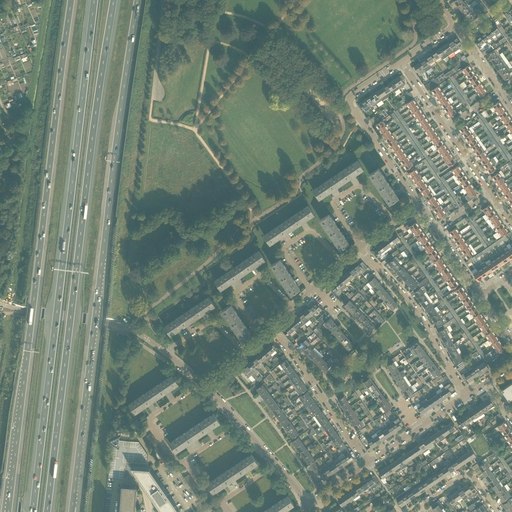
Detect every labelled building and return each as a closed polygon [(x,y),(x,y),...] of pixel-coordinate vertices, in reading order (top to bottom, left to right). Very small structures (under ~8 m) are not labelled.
[(463,2),(458,6),(458,7),(458,6),(462,11),(461,11),(467,7),(465,4),(467,3),(465,0),(463,2)] [(481,3),(479,5),(484,12),(487,10),(481,3)] [(465,16),(471,11),(473,9),(469,5),(467,7),(461,11),(462,11),(465,16)] [(503,13),(506,19),(507,20),(511,16),(511,8),(511,9),(510,7),(503,13)] [(471,11),(465,16),(469,20),(469,21),(475,16),(474,16),(473,14),(471,11)] [(495,25),(490,29),(494,34),(495,36),(500,32),(495,25)] [(487,31),(485,33),(489,38),(491,40),(493,38),(496,36),(495,36),(494,34),(490,29),(489,28),(486,30),(487,31)] [(485,33),(480,36),(485,42),(486,44),(491,40),(489,38),(485,33)] [(477,42),(475,44),(479,49),(481,47),(486,44),(485,42),(480,36),(480,37),(479,36),(477,38),(477,39),(475,40),(477,42)] [(453,39),(453,40),(448,43),(447,43),(453,52),(454,52),(459,48),(463,46),(457,37),(453,39)] [(442,47),(448,56),(453,52),(447,43),(442,47)] [(436,51),(440,56),(442,60),(448,56),(442,47),(436,51)] [(488,55),(491,60),(499,54),(496,49),(488,55)] [(431,54),(430,55),(434,60),(440,56),(436,51),(431,55),(431,54)] [(491,60),(494,65),(503,59),(499,54),(491,60)] [(425,58),(429,64),(434,60),(430,55),(431,55),(425,59),(425,58)] [(419,62),(426,71),(428,74),(433,70),(429,64),(425,58),(425,59),(420,62),(419,62)] [(503,59),(494,65),(498,70),(506,64),(509,62),(505,58),(503,59)] [(426,71),(419,62),(419,63),(414,66),(413,66),(414,66),(412,68),(412,67),(418,77),(426,71)] [(498,70),(501,75),(510,69),(506,64),(498,70)] [(461,70),(465,74),(472,69),(469,65),(461,70)] [(465,74),(468,79),(475,74),(472,69),(465,74)] [(510,69),(501,75),(505,80),(507,82),(510,80),(508,78),(511,76),(509,74),(511,72),(510,69)] [(393,80),(399,89),(405,85),(402,80),(405,78),(402,74),(402,75),(399,77),(399,76),(398,77),(399,77),(393,81),(393,80)] [(468,79),(471,83),(478,78),(475,74),(468,79)] [(471,83),(474,88),(481,83),(478,78),(471,83)] [(387,84),(391,90),(395,95),(396,94),(395,92),(399,89),(393,80),(392,80),(390,81),(390,82),(390,83),(388,84),(387,84)] [(433,84),(426,89),(428,91),(429,90),(434,86),(439,83),(438,81),(436,82),(433,84)] [(456,86),(459,91),(461,89),(467,86),(463,81),(458,85),(456,86)] [(474,88),(477,92),(484,87),(481,83),(474,88)] [(382,88),(386,94),(391,90),(387,84),(387,85),(382,88)] [(431,91),(434,95),(441,90),(438,86),(431,91)] [(484,87),(477,92),(480,97),(486,93),(487,92),(484,87)] [(376,92),(380,98),(386,94),(382,88),(376,92)] [(434,95),(437,99),(444,95),(441,90),(434,95)] [(371,96),(376,104),(382,100),(380,98),(376,92),(371,96)] [(437,99),(440,104),(447,99),(444,95),(437,99)] [(365,99),(369,105),(371,104),(372,106),(373,106),(376,104),(371,96),(370,96),(371,96),(365,100),(365,99)] [(359,104),(357,105),(361,111),(363,109),(363,110),(364,109),(363,109),(368,106),(369,105),(365,99),(365,100),(360,103),(359,103),(359,104)] [(406,104),(409,108),(416,103),(413,99),(406,104)] [(440,104),(443,109),(450,104),(447,99),(440,104)] [(492,106),(489,108),(492,112),(495,110),(502,106),(499,101),(492,106)] [(409,108),(412,113),(419,108),(416,103),(409,108)] [(443,109),(446,113),(453,108),(450,104),(443,109)] [(495,110),(498,115),(505,110),(502,106),(495,110)] [(412,113),(415,117),(422,112),(419,108),(412,113)] [(453,108),(446,113),(450,118),(453,116),(455,118),(460,115),(458,112),(457,113),(453,108)] [(498,115),(501,119),(508,115),(505,110),(498,115)] [(415,117),(418,122),(425,117),(422,112),(415,117)] [(501,119),(504,124),(511,119),(508,115),(501,119)] [(418,122),(421,126),(428,121),(425,117),(418,122)] [(375,125),(378,129),(385,125),(382,120),(375,125)] [(421,126),(424,131),(431,126),(428,121),(421,126)] [(385,125),(378,129),(381,134),(388,129),(391,128),(388,123),(385,125)] [(458,129),(461,133),(468,128),(466,124),(458,129)] [(424,131),(427,135),(434,130),(431,126),(424,131)] [(461,133),(464,138),(472,133),(468,128),(461,133)] [(381,134),(384,139),(391,134),(388,129),(381,134)] [(428,141),(430,140),(437,135),(434,130),(427,135),(425,137),(428,141)] [(464,138),(467,142),(475,137),(472,133),(464,138)] [(391,134),(384,139),(387,143),(394,138),(397,137),(395,134),(392,135),(391,134)] [(430,140),(434,144),(441,139),(437,135),(430,140)] [(467,142),(471,147),(478,142),(475,137),(467,142)] [(387,143),(391,148),(398,143),(394,138),(387,143)] [(441,139),(434,144),(437,149),(444,144),(441,139)] [(471,147),(474,151),(481,146),(478,142),(471,147)] [(391,148),(394,152),(401,147),(398,143),(391,148)] [(437,149),(440,153),(447,148),(444,144),(437,149)] [(481,146),(474,151),(477,156),(484,151),(486,149),(483,145),(481,146)] [(394,152),(397,157),(404,152),(401,147),(394,152)] [(440,153),(443,158),(450,153),(447,148),(440,153)] [(477,156),(480,160),(487,155),(484,151),(477,156)] [(397,157),(400,161),(407,156),(404,152),(397,157)] [(443,158),(446,162),(453,157),(450,153),(443,158)] [(480,160),(483,165),(490,160),(487,155),(480,160)] [(400,161),(403,166),(410,161),(407,156),(400,161)] [(453,157),(446,162),(449,167),(456,162),(453,157)] [(410,161),(403,166),(406,170),(413,165),(411,163),(415,161),(413,158),(410,161)] [(490,160),(483,165),(486,169),(493,164),(496,163),(493,158),(490,160)] [(357,160),(342,170),(348,179),(363,169),(357,160)] [(493,164),(486,169),(489,174),(496,169),(493,164)] [(451,170),(455,175),(462,170),(458,165),(451,170)] [(369,175),(380,189),(388,183),(378,169),(369,175)] [(408,174),(411,178),(418,173),(415,169),(408,174)] [(342,170),(328,180),(334,189),(348,179),(342,170)] [(455,175),(458,179),(465,174),(462,170),(455,175)] [(497,170),(490,175),(491,177),(494,181),(502,177),(504,175),(501,171),(499,172),(498,172),(497,170)] [(411,178),(414,182),(421,178),(418,173),(411,178)] [(458,179),(461,184),(468,179),(465,174),(458,179)] [(494,181),(498,186),(505,181),(502,177),(494,181)] [(414,182),(417,187),(424,182),(421,178),(414,182)] [(461,184),(464,188),(471,183),(468,179),(461,184)] [(334,189),(328,180),(313,190),(319,199),(334,189)] [(498,186),(501,191),(508,186),(505,181),(498,186)] [(417,187),(420,191),(428,187),(424,182),(417,187)] [(388,183),(380,189),(390,204),(398,198),(388,183)] [(464,188),(461,190),(464,194),(467,192),(467,193),(474,188),(471,183),(464,188)] [(508,186),(501,191),(504,195),(511,190),(510,188),(511,186),(511,185),(511,184),(508,186)] [(420,191),(424,196),(431,191),(428,187),(420,191)] [(465,197),(469,202),(475,197),(473,195),(477,192),(474,188),(467,193),(468,195),(465,197)] [(424,196),(427,200),(434,196),(431,191),(424,196)] [(427,200),(430,205),(437,200),(434,196),(427,200)] [(437,200),(430,205),(433,209),(440,205),(443,202),(440,198),(437,200)] [(483,209),(486,214),(493,209),(490,204),(486,207),(485,204),(480,208),(481,210),(483,209)] [(433,209),(436,214),(443,209),(440,205),(433,209)] [(308,206),(293,216),(299,225),(314,215),(308,206)] [(443,209),(436,214),(439,218),(441,217),(441,218),(442,220),(444,218),(448,216),(443,209)] [(486,214),(489,218),(496,213),(493,209),(486,214)] [(489,218),(492,223),(499,218),(496,213),(489,218)] [(320,220),(330,235),(339,229),(329,214),(320,220)] [(293,216),(278,226),(284,234),(299,225),(293,216)] [(492,223),(489,225),(492,229),(495,227),(502,222),(499,218),(492,223)] [(410,223),(404,227),(409,233),(412,231),(419,227),(416,222),(411,225),(410,223)] [(495,227),(498,232),(505,227),(502,222),(495,227)] [(452,230),(449,232),(452,237),(459,232),(456,228),(457,227),(455,224),(450,228),(452,230)] [(284,234),(278,226),(264,235),(270,244),(284,234)] [(412,231),(415,236),(422,231),(419,227),(412,231)] [(505,227),(498,232),(501,236),(504,234),(508,232),(505,227)] [(339,229),(330,235),(340,249),(349,243),(339,229)] [(415,236),(418,241),(425,236),(422,231),(415,236)] [(452,237),(455,242),(462,237),(459,232),(452,237)] [(395,234),(390,237),(394,243),(399,239),(400,239),(395,233),(395,234)] [(418,241),(421,245),(428,240),(425,236),(418,241)] [(390,237),(386,241),(390,246),(394,243),(390,237)] [(455,242),(458,246),(465,241),(462,237),(455,242)] [(421,245),(424,250),(431,245),(428,240),(421,245)] [(386,241),(381,244),(385,250),(390,246),(386,241)] [(458,246),(461,251),(468,246),(465,241),(458,246)] [(385,250),(381,244),(376,248),(377,250),(374,252),(378,257),(381,255),(380,253),(385,250)] [(424,250),(427,254),(435,249),(431,245),(424,250)] [(461,251),(464,255),(471,250),(468,246),(461,251)] [(427,254),(430,258),(437,254),(435,249),(427,254)] [(471,250),(464,255),(467,260),(475,255),(471,250)] [(259,251),(244,261),(250,270),(265,260),(259,251)] [(505,253),(500,256),(505,263),(509,260),(505,253)] [(430,258),(434,263),(441,258),(437,254),(430,258)] [(495,254),(493,255),(496,259),(500,266),(505,263),(500,256),(497,258),(495,254)] [(395,256),(392,260),(388,263),(388,264),(388,263),(392,267),(397,263),(400,261),(395,256)] [(434,263),(437,267),(444,263),(441,258),(434,263)] [(271,265),(281,280),(290,274),(280,259),(271,265)] [(496,259),(491,262),(496,269),(500,266),(496,259)] [(244,261),(229,271),(236,280),(250,270),(244,261)] [(358,263),(354,267),(358,273),(363,269),(365,270),(368,268),(362,262),(359,264),(358,263)] [(484,262),(480,265),(482,268),(487,275),(491,272),(487,265),(484,262)] [(491,262),(487,265),(491,272),(496,269),(491,262)] [(392,267),(396,272),(401,267),(397,263),(392,267)] [(437,267),(440,272),(447,267),(444,263),(437,267)] [(354,267),(349,271),(354,276),(356,279),(358,277),(356,275),(358,273),(354,267)] [(396,272),(401,276),(405,272),(401,267),(396,272)] [(440,272),(442,276),(450,271),(447,267),(440,272)] [(482,268),(478,271),(482,278),(487,275),(482,268)] [(236,280),(229,271),(215,281),(221,290),(236,280)] [(349,271),(344,275),(349,280),(354,276),(349,271)] [(442,276),(446,281),(453,276),(450,271),(442,276)] [(482,278),(478,271),(473,274),(478,281),(482,278)] [(401,276),(405,281),(410,276),(405,272),(401,276)] [(290,274),(281,280),(291,295),(300,289),(290,274)] [(344,275),(340,279),(346,286),(347,286),(351,283),(349,281),(349,280),(344,275)] [(410,276),(405,281),(409,285),(414,281),(416,279),(411,275),(410,276)] [(446,281),(449,285),(456,280),(453,276),(446,281)] [(369,282),(373,286),(378,282),(374,278),(374,277),(368,282),(369,282)] [(340,279),(335,283),(341,290),(346,286),(340,279)] [(456,280),(449,285),(452,289),(459,285),(456,280)] [(414,281),(409,285),(413,290),(418,285),(414,281)] [(375,292),(377,291),(382,287),(378,282),(373,286),(371,288),(375,292)] [(331,286),(331,287),(334,291),(333,292),(335,295),(341,290),(335,283),(331,287),(331,286)] [(454,291),(458,295),(465,290),(461,286),(454,291)] [(377,291),(380,296),(386,291),(382,287),(377,291)] [(414,293),(418,298),(423,294),(425,292),(424,290),(422,292),(419,289),(420,289),(414,293)] [(458,295),(461,300),(468,295),(465,290),(458,295)] [(380,296),(384,300),(389,296),(386,291),(380,296)] [(418,298),(421,303),(427,299),(423,294),(418,298)] [(461,300),(464,304),(471,299),(468,295),(461,300)] [(386,303),(388,305),(393,300),(389,296),(384,300),(382,302),(384,305),(386,303)] [(209,297),(194,307),(200,316),(215,306),(209,297)] [(421,303),(425,308),(430,304),(427,299),(421,303)] [(464,304),(467,309),(474,304),(471,299),(464,304)] [(344,306),(349,310),(353,305),(349,301),(350,301),(349,300),(344,306)] [(393,300),(388,305),(392,309),(392,310),(394,312),(399,308),(397,306),(398,305),(397,305),(393,300)] [(312,305),(308,309),(312,314),(317,310),(318,312),(321,310),(316,303),(316,304),(314,305),(313,306),(312,305)] [(222,310),(232,325),(241,319),(231,304),(222,310)] [(425,308),(428,313),(434,309),(430,304),(425,308)] [(467,309),(470,313),(477,308),(474,304),(467,309)] [(349,310),(353,314),(358,309),(353,305),(349,310)] [(194,307),(179,317),(185,326),(200,316),(194,307)] [(358,309),(353,314),(357,318),(362,314),(364,312),(359,308),(358,309)] [(470,313),(473,318),(480,313),(477,308),(470,313)] [(308,309),(303,312),(308,318),(312,314),(308,309)] [(428,313),(432,318),(437,314),(434,309),(428,313)] [(303,312),(299,317),(303,322),(305,324),(310,320),(308,318),(304,313),(303,312)] [(362,314),(357,318),(361,322),(368,316),(364,312),(362,314)] [(473,318),(476,322),(483,317),(480,313),(473,318)] [(432,318),(435,322),(441,319),(437,314),(432,318)] [(322,315),(317,320),(321,324),(324,321),(325,320),(326,320),(322,315)] [(368,316),(361,322),(365,327),(372,320),(368,316)] [(185,326),(179,317),(164,327),(170,335),(185,326)] [(299,317),(294,320),(298,326),(300,328),(305,324),(303,322),(299,317)] [(441,319),(435,322),(435,323),(435,324),(435,325),(436,325),(436,326),(436,325),(437,325),(438,327),(446,321),(443,317),(441,319)] [(476,322),(479,327),(486,322),(483,317),(476,322)] [(327,329),(329,327),(334,323),(330,318),(331,318),(323,324),(327,329)] [(442,329),(438,331),(441,337),(447,333),(449,332),(452,330),(449,325),(456,321),(453,318),(442,326),(444,328),(442,329)] [(241,319),(232,325),(242,340),(251,334),(241,319)] [(294,320),(289,324),(294,329),(298,326),(294,320)] [(372,320),(365,327),(370,331),(369,331),(369,332),(370,331),(372,333),(377,329),(374,327),(375,326),(374,326),(373,325),(375,323),(372,320)] [(479,327),(482,331),(489,326),(486,322),(479,327)] [(329,327),(333,332),(338,327),(334,323),(329,327)] [(294,329),(289,324),(285,328),(286,330),(283,332),(288,337),(291,335),(289,333),(294,329)] [(482,331),(485,335),(492,331),(489,326),(482,331)] [(333,332),(337,336),(342,332),(338,327),(333,332)] [(485,335),(488,340),(495,335),(492,331),(485,335)] [(337,336),(341,341),(346,337),(342,332),(337,336)] [(441,337),(444,342),(450,338),(447,333),(441,337)] [(488,340),(491,344),(498,339),(495,335),(488,340)] [(341,341),(344,346),(350,341),(346,337),(341,341)] [(444,342),(447,347),(453,344),(450,338),(444,342)] [(302,343),(299,347),(303,351),(308,346),(310,344),(306,339),(304,341),(302,343)] [(491,344),(494,349),(501,344),(498,339),(491,344)] [(350,341),(344,346),(348,350),(348,351),(354,346),(353,346),(350,341)] [(270,354),(274,350),(275,351),(275,350),(278,348),(274,342),(270,345),(269,344),(267,347),(267,348),(266,349),(270,354)] [(415,355),(417,353),(422,349),(419,345),(419,344),(417,342),(409,348),(415,355)] [(447,347),(450,352),(457,348),(459,347),(456,342),(454,343),(453,344),(447,347)] [(501,344),(494,349),(499,356),(504,353),(502,350),(504,349),(501,344)] [(303,351),(308,355),(312,350),(308,346),(303,351)] [(457,348),(450,352),(453,357),(459,354),(458,352),(460,351),(459,347),(457,348)] [(312,350),(308,355),(312,359),(317,354),(319,352),(314,348),(312,350)] [(261,353),(266,358),(268,361),(272,357),(270,354),(266,349),(261,353)] [(417,353),(421,358),(426,354),(422,349),(417,353)] [(338,351),(336,354),(342,360),(345,358),(339,351),(338,351)] [(261,353),(257,357),(261,362),(266,358),(261,353)] [(312,359),(316,363),(321,358),(317,354),(312,359)] [(421,358),(424,363),(430,359),(426,354),(421,358)] [(459,354),(453,357),(456,363),(455,363),(456,363),(462,359),(459,354)] [(257,357),(252,361),(256,366),(261,362),(257,357)] [(316,363),(321,367),(325,362),(321,358),(316,363)] [(390,360),(385,363),(386,363),(387,366),(391,371),(396,367),(399,366),(396,361),(394,358),(390,360)] [(280,364),(278,366),(281,370),(284,368),(289,365),(286,360),(286,359),(282,362),(280,364)] [(424,363),(428,368),(433,363),(430,359),(424,363)] [(252,361),(247,364),(252,369),(256,366),(252,361)] [(325,362),(321,367),(325,371),(327,369),(330,371),(334,367),(332,364),(330,366),(325,362)] [(464,364),(458,367),(457,368),(459,371),(468,365),(466,362),(464,364)] [(484,362),(479,366),(483,371),(488,368),(484,362)] [(429,374),(432,372),(437,368),(433,363),(428,368),(425,370),(429,374)] [(243,368),(242,368),(245,371),(244,372),(243,372),(246,375),(248,378),(251,375),(255,380),(253,382),(252,382),(255,386),(262,379),(261,379),(262,378),(260,376),(257,378),(255,376),(257,375),(252,370),(252,369),(247,364),(243,368)] [(284,368),(287,373),(293,370),(289,365),(284,368)] [(479,366),(474,369),(478,375),(483,371),(479,366)] [(391,371),(394,376),(399,372),(396,367),(391,371)] [(468,371),(469,372),(473,378),(478,375),(474,369),(473,367),(468,371)] [(437,368),(432,372),(435,377),(441,373),(440,373),(437,368)] [(287,373),(286,375),(287,377),(289,376),(291,378),(296,374),(293,370),(287,373)] [(399,372),(394,376),(397,381),(403,377),(405,376),(402,371),(399,372)] [(469,372),(468,371),(461,376),(464,381),(467,379),(468,382),(468,381),(473,378),(469,372)] [(291,378),(288,380),(291,385),(292,385),(294,383),(300,379),(296,374),(291,378)] [(172,375),(157,385),(163,394),(178,384),(172,375)] [(397,381),(400,386),(406,382),(403,377),(397,381)] [(367,387),(373,383),(369,378),(363,382),(364,382),(362,383),(365,388),(367,387)] [(292,385),(295,390),(303,384),(300,379),(294,383),(292,385)] [(441,388),(443,391),(446,396),(451,393),(450,391),(453,388),(448,381),(442,385),(443,387),(441,388)] [(400,386),(403,391),(409,387),(406,382),(400,386)] [(506,389),(502,392),(507,400),(509,398),(510,400),(511,398),(511,382),(505,388),(506,389)] [(260,394),(266,390),(268,389),(264,383),(262,384),(256,389),(257,389),(260,394)] [(369,393),(371,392),(376,388),(373,383),(367,387),(366,388),(364,389),(365,392),(367,391),(369,393)] [(303,384),(295,390),(299,395),(304,391),(307,389),(303,384)] [(157,385),(143,395),(149,404),(163,394),(157,385)] [(409,387),(403,391),(407,396),(406,396),(414,391),(411,386),(409,387)] [(371,392),(375,397),(380,393),(376,388),(371,392)] [(264,400),(270,396),(266,390),(260,394),(261,394),(264,399),(264,400)] [(302,402),(305,400),(310,397),(307,392),(307,391),(298,398),(302,402)] [(443,391),(437,394),(441,400),(446,396),(443,391)] [(338,400),(341,405),(347,401),(344,396),(342,393),(336,397),(338,399),(338,400)] [(375,397),(378,402),(383,398),(380,393),(375,397)] [(437,394),(433,398),(436,403),(441,400),(437,394)] [(149,404),(143,395),(128,405),(134,414),(149,404)] [(268,405),(274,401),(270,396),(264,400),(265,400),(268,405)] [(305,400),(302,402),(305,407),(308,405),(314,401),(310,397),(305,400)] [(378,402),(382,406),(387,402),(383,398),(378,402)] [(426,398),(421,402),(423,404),(427,410),(431,407),(428,401),(426,398)] [(433,398),(428,401),(431,407),(436,403),(433,398)] [(488,399),(483,402),(489,410),(491,409),(490,407),(493,405),(494,405),(489,398),(488,399)] [(272,411),(278,407),(280,405),(278,403),(276,404),(274,401),(268,405),(269,405),(273,410),(272,411)] [(308,405),(312,410),(317,406),(314,401),(308,405)] [(341,405),(344,410),(350,406),(347,401),(341,405)] [(387,402),(382,406),(385,411),(391,407),(390,407),(387,402)] [(423,404),(421,402),(419,403),(420,406),(418,408),(417,408),(421,414),(422,414),(421,413),(427,410),(423,404)] [(483,402),(478,406),(483,413),(486,411),(486,412),(489,410),(483,402)] [(312,410),(309,412),(312,417),(315,415),(321,411),(317,406),(312,410)] [(344,410),(348,415),(353,412),(350,406),(344,410)] [(478,406),(473,410),(478,417),(483,414),(483,413),(478,406)] [(278,407),(272,411),(273,411),(277,416),(276,416),(277,416),(284,411),(282,409),(281,410),(278,407)] [(353,412),(348,415),(351,420),(356,417),(359,415),(355,410),(353,411),(353,412)] [(473,410),(468,413),(472,420),(475,418),(476,419),(478,417),(473,410)] [(284,411),(277,416),(281,421),(280,422),(288,416),(287,415),(284,411)] [(315,415),(319,420),(324,416),(321,411),(315,415)] [(213,413),(199,423),(205,432),(219,422),(213,413)] [(467,414),(462,417),(468,425),(470,423),(473,421),(472,420),(468,413),(467,414)] [(288,416),(280,422),(281,422),(285,427),(284,427),(290,423),(289,422),(291,420),(288,417),(288,416)] [(319,420),(322,425),(328,421),(324,416),(319,420)] [(356,417),(351,420),(354,425),(360,422),(359,422),(359,421),(356,417)] [(468,425),(462,417),(457,420),(456,420),(457,421),(455,422),(458,428),(460,426),(461,428),(465,425),(465,426),(468,425)] [(401,427),(401,426),(403,425),(398,418),(391,423),(393,425),(396,430),(401,427),(401,428),(401,427)] [(360,422),(354,425),(357,430),(356,430),(357,431),(365,425),(362,420),(359,422),(360,422)] [(322,425),(319,427),(322,432),(326,430),(325,430),(331,426),(328,421),(322,425)] [(390,421),(385,425),(388,428),(392,434),(396,430),(393,425),(391,423),(390,421)] [(497,426),(501,431),(508,426),(504,421),(497,426)] [(446,426),(450,432),(451,434),(452,435),(457,431),(457,430),(456,428),(454,426),(451,422),(451,423),(446,426)] [(199,423),(184,433),(190,442),(205,432),(199,423)] [(288,433),(294,429),(290,423),(284,427),(285,427),(289,433),(288,433)] [(326,430),(329,435),(335,431),(331,426),(325,430),(326,430)] [(440,430),(444,436),(450,432),(446,426),(441,430),(440,430)] [(501,431),(504,436),(511,431),(508,426),(501,431)] [(388,428),(383,432),(387,437),(392,434),(388,428)] [(294,429),(288,433),(289,433),(293,438),(292,438),(299,434),(298,434),(294,429)] [(385,438),(387,437),(383,432),(381,429),(376,433),(378,435),(382,441),(382,440),(383,441),(386,439),(385,438)] [(435,434),(439,439),(440,442),(446,438),(444,436),(440,430),(435,434)] [(329,435),(333,440),(338,436),(335,431),(329,435)] [(184,433),(170,443),(176,452),(190,442),(184,433)] [(429,437),(433,443),(439,439),(435,434),(434,434),(435,434),(429,438),(429,437)] [(378,435),(373,438),(377,444),(382,441),(378,435)] [(474,435),(467,440),(469,444),(477,438),(476,437),(474,435)] [(333,440),(329,442),(333,447),(336,445),(338,444),(342,441),(342,440),(341,441),(338,436),(333,440)] [(425,439),(423,440),(423,441),(427,447),(429,449),(429,450),(435,446),(433,443),(429,437),(428,437),(427,436),(424,438),(425,439)] [(296,447),(301,443),(297,437),(298,437),(292,441),(292,442),(292,441),(296,447)] [(377,444),(373,438),(368,442),(367,442),(371,448),(372,448),(377,444)] [(418,445),(422,451),(423,453),(429,449),(427,447),(423,441),(423,442),(418,445)] [(339,448),(337,450),(338,452),(346,447),(343,442),(338,446),(339,448)] [(300,452),(305,448),(301,443),(296,447),(300,452)] [(418,446),(412,449),(416,455),(422,451),(418,445),(418,446)] [(304,458),(309,454),(305,448),(300,452),(300,453),(300,452),(304,458)] [(412,449),(407,453),(411,459),(416,455),(412,449)] [(471,450),(466,453),(470,459),(475,455),(475,456),(471,449),(471,450)] [(349,453),(345,456),(349,462),(353,459),(354,459),(349,453)] [(401,457),(405,462),(407,465),(407,466),(409,465),(410,465),(413,463),(411,459),(407,453),(406,453),(407,453),(401,457)] [(466,453),(461,457),(465,462),(470,459),(466,453)] [(251,454),(237,464),(243,473),(250,468),(257,463),(251,454)] [(309,454),(304,458),(308,463),(308,464),(314,459),(313,459),(309,454)] [(345,456),(340,460),(343,465),(349,462),(345,456)] [(401,457),(396,461),(399,466),(401,469),(407,465),(405,462),(401,457)] [(455,457),(450,461),(455,468),(455,469),(456,468),(460,466),(456,460),(455,457)] [(461,457),(456,460),(460,466),(465,462),(461,457)] [(328,464),(330,467),(334,472),(339,469),(335,463),(333,460),(328,464)] [(340,460),(335,463),(339,469),(343,465),(340,460)] [(395,461),(390,465),(394,470),(396,473),(401,469),(399,466),(396,461),(395,460),(395,461)] [(450,461),(445,464),(447,467),(448,468),(450,472),(455,469),(455,468),(450,461)] [(479,467),(482,472),(488,468),(491,466),(487,461),(478,467),(479,467)] [(315,473),(317,472),(319,470),(313,462),(309,465),(315,473)] [(230,468),(222,474),(228,483),(243,473),(237,464),(230,468)] [(390,465),(384,468),(388,474),(394,470),(390,465),(390,464),(390,465)] [(130,467),(153,500),(161,511),(179,511),(180,511),(168,495),(167,494),(150,469),(130,467)] [(319,470),(317,472),(319,474),(320,474),(324,479),(329,476),(325,470),(323,467),(319,470)] [(330,467),(325,470),(329,476),(334,472),(330,467)] [(439,467),(435,470),(437,473),(441,479),(445,476),(442,470),(439,467)] [(447,467),(442,470),(445,476),(450,472),(447,467)] [(384,468),(384,469),(379,472),(378,472),(382,478),(383,478),(382,478),(388,474),(384,468)] [(482,472),(486,477),(491,473),(488,468),(482,472)] [(437,473),(432,477),(436,482),(441,479),(437,473)] [(486,477),(489,482),(495,478),(491,473),(486,477)] [(222,474),(207,484),(213,493),(228,483),(222,474)] [(371,477),(366,481),(372,489),(380,483),(374,475),(372,477),(371,477)] [(425,477),(420,481),(426,489),(431,486),(427,480),(425,477)] [(432,477),(427,480),(431,486),(436,482),(432,477)] [(489,482),(492,487),(498,483),(495,478),(489,482)] [(360,484),(364,490),(368,488),(369,491),(372,489),(366,481),(365,480),(363,482),(362,481),(360,483),(360,484)] [(415,484),(417,487),(421,493),(426,489),(420,481),(415,484)] [(498,483),(492,487),(496,492),(502,488),(499,483),(498,483)] [(360,484),(357,486),(356,485),(354,487),(354,488),(355,488),(355,489),(359,494),(364,490),(360,484)] [(468,484),(463,488),(466,494),(469,497),(477,491),(472,485),(469,487),(468,484)] [(134,511),(136,490),(137,490),(136,490),(137,486),(136,486),(136,490),(135,490),(135,486),(130,486),(122,485),(121,489),(120,489),(118,511),(134,511)] [(413,485),(410,488),(416,496),(421,493),(417,487),(415,488),(413,485)] [(496,492),(499,497),(507,491),(508,491),(504,486),(502,488),(496,492)] [(355,489),(349,492),(353,498),(359,494),(355,489),(355,488),(354,488),(354,489),(355,489)] [(410,488),(405,491),(411,499),(416,496),(410,488)] [(463,488),(457,491),(461,497),(464,501),(468,497),(466,494),(463,488)] [(405,491),(400,494),(406,503),(411,499),(405,491)] [(457,491),(453,495),(456,500),(461,497),(457,491)] [(507,491),(499,497),(503,501),(502,501),(502,502),(509,497),(511,496),(507,491)] [(349,493),(344,496),(347,502),(353,498),(349,492),(349,493)] [(406,503),(400,494),(395,498),(397,500),(401,507),(401,506),(406,503)] [(447,498),(450,502),(451,504),(453,507),(458,503),(456,500),(453,495),(447,498)] [(287,496),(273,506),(276,511),(282,511),(293,505),(287,496)] [(344,496),(343,496),(343,497),(338,500),(337,500),(342,506),(347,502),(344,496)] [(502,504),(506,509),(511,505),(511,504),(511,501),(510,499),(502,504),(502,505),(502,504)] [(437,511),(441,510),(444,508),(441,503),(440,503),(438,501),(439,501),(439,500),(433,504),(433,505),(433,504),(435,507),(432,509),(434,511),(437,511)]
